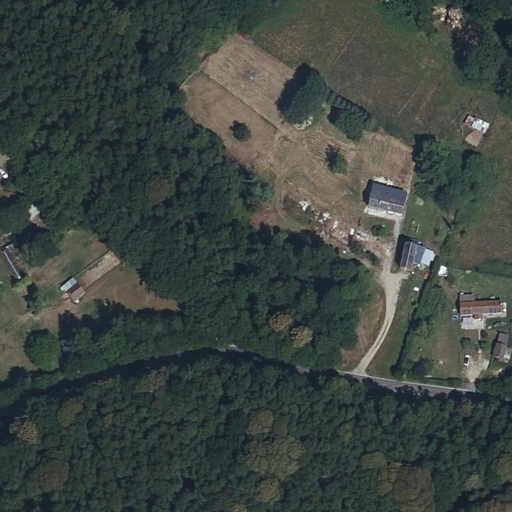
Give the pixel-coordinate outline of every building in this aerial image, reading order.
[(464,123),(484,132),(488,124),(469,115),(464,123)] [(387,191),(387,194),(386,200),(373,197),(363,196),(361,207),(400,217),(408,189),(397,186),(396,192),(387,191)] [(303,215),(310,207),(291,188),(283,196),(303,215)] [(386,200),(387,194),(373,191),(373,197),(386,200)] [(406,243),(399,273),(411,276),(412,271),(416,272),(417,267),(412,266),(415,257),(420,258),(421,251),(415,249),(416,246),(406,243)] [(26,273),(10,253),(2,258),(18,279),(26,273)] [(73,277),(61,286),(73,303),(85,294),(73,277)] [(461,302),(462,319),(504,316),(503,303),(473,306),(473,301),(461,302)] [(496,347),(492,360),(505,362),(508,349),(496,347)]
